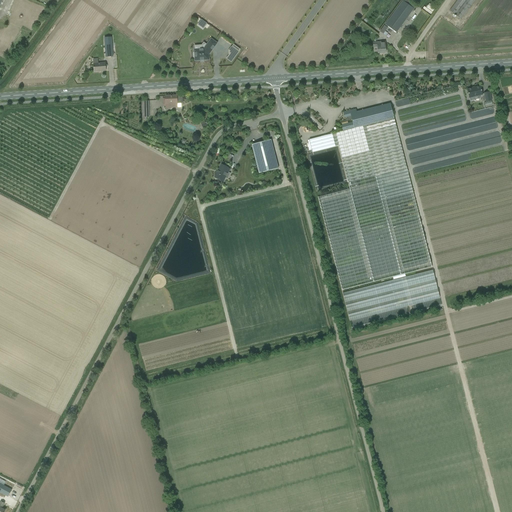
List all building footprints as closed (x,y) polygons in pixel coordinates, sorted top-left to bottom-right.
[(416,6),(412,3),(407,0),(401,0),(385,25),(388,27),(396,33),(416,6)] [(461,19),(464,15),(475,0),(457,0),(450,11),(461,19)] [(208,55),(217,43),(211,39),(205,47),(204,49),(194,50),(195,52),(193,53),(193,57),(195,59),(195,61),(209,60),(208,55)] [(105,42),(105,47),(106,57),(113,57),(112,46),(112,42),(105,42)] [(386,53),(385,43),(383,43),(383,42),(373,43),(373,47),(377,47),(378,54),(386,53)] [(231,62),(238,52),(232,47),(224,57),(231,62)] [(94,72),(106,71),(105,63),(98,64),(98,59),(93,59),(94,72)] [(474,97),(482,95),(480,87),(467,90),(469,98),(470,98),(470,101),(475,100),(474,97)] [(177,96),(177,95),(165,96),(166,108),(178,108),(177,104),(183,104),(183,98),(181,96),(177,96)] [(343,131),(394,118),(390,104),(355,112),(355,110),(343,112),(345,118),(346,118),(347,121),(352,120),(353,122),(341,125),(343,131)] [(312,152),(339,146),(348,183),(350,189),(318,197),(328,237),(342,290),(393,278),(404,275),(432,267),(431,260),(419,215),(407,168),(394,118),(343,131),(335,133),(309,140),(312,152)] [(252,145),(259,174),(278,169),(271,140),(252,145)] [(221,164),(218,171),(217,173),(214,178),(223,182),(226,177),(228,179),(231,173),(228,172),(230,169),(221,164)] [(439,298),(435,280),(432,270),(405,277),(404,275),(393,278),(394,280),(343,293),(343,295),(350,321),(439,298)] [(12,490),(0,483),(0,492),(8,497),(12,490)]
